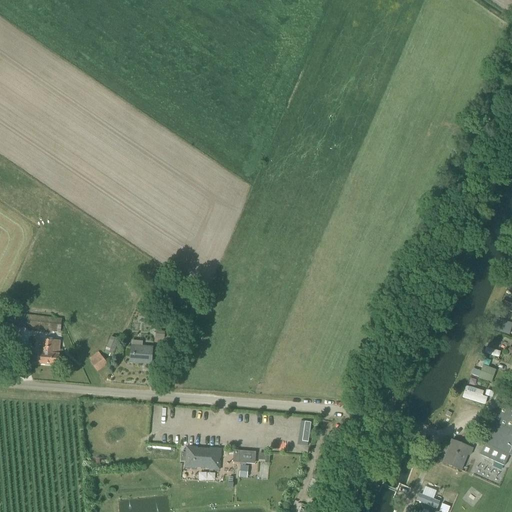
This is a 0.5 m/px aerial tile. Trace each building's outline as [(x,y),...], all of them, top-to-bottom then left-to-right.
[(511,303),(505,301),(502,309),(511,312),(511,303)] [(62,319),(18,314),(17,326),(61,332),(62,319)] [(493,330),(511,334),(511,328),(511,322),(496,318),(493,330)] [(106,352),(114,355),(119,340),(111,337),(106,352)] [(38,364),(58,366),(60,341),(43,340),(43,353),(38,353),(38,364)] [(132,346),(130,363),(151,364),(152,348),(132,346)] [(90,359),(92,362),(91,363),(97,371),(107,364),(98,352),(90,359)] [(473,368),(471,376),(494,381),(497,368),(483,365),(482,370),(473,368)] [(493,398),(494,393),(467,385),(463,398),(487,404),(489,396),(493,398)] [(511,407),(502,403),(483,444),(485,444),(480,455),(504,466),(509,455),(511,456),(511,453),(511,407)] [(308,442),(310,423),(304,422),(302,442),(308,442)] [(452,441),(442,463),(463,472),(473,449),(452,441)] [(222,449),(186,447),(186,453),(185,463),(185,469),(220,471),(222,449)] [(254,463),(255,453),(235,452),(234,462),(240,462),(240,465),(245,465),(245,463),(254,463)] [(259,460),(266,460),(266,463),(269,464),(269,457),(266,457),(266,455),(260,454),(259,460)] [(319,482),(321,473),(313,471),(311,480),(319,482)] [(183,472),(183,481),(216,481),(216,473),(183,472)] [(442,511),(448,511),(451,506),(434,500),(438,491),(426,486),(423,494),(420,493),(416,502),(442,511)]
